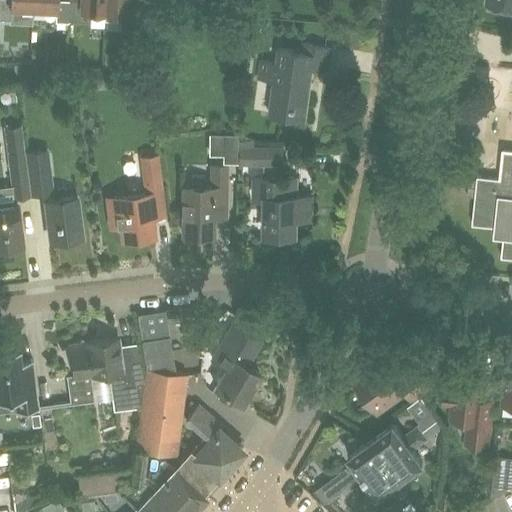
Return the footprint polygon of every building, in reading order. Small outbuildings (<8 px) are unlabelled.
[(34,8),(33,0),(0,0),(0,18),(10,19),(11,7),(34,8)] [(69,20),(70,0),(33,0),(34,8),(56,9),(56,21),(69,22),(69,20)] [(106,11),(106,0),(70,0),(69,20),(91,21),(91,10),(104,11),(106,11)] [(130,0),(106,0),(106,11),(104,11),(104,19),(121,20),(121,28),(141,29),(142,2),(130,2),(130,0)] [(511,0),(488,0),(488,3),(494,4),(494,7),(496,10),(506,11),(509,9),(509,6),(511,6),(511,0)] [(330,70),(334,46),(303,42),(302,51),(279,48),(277,62),(261,59),(258,78),(274,80),(269,113),(305,118),(312,68),(330,70)] [(32,194),(27,150),(26,150),(26,152),(24,152),(23,140),(5,142),(6,154),(8,154),(13,196),(32,194)] [(244,163),(283,164),(284,145),(256,145),(254,145),(254,141),(240,140),(239,181),(241,181),(242,163),(244,163)] [(27,150),(32,194),(54,192),(49,148),(27,150)] [(511,149),(503,148),(500,176),(477,174),(477,176),(469,175),(467,194),(475,195),(472,223),(494,225),(493,235),(503,236),(501,255),(511,256),(511,149)] [(162,183),(163,183),(159,153),(141,155),(144,186),(162,183)] [(228,210),(228,165),(213,165),(212,185),(184,185),(183,233),(214,233),(214,210),(228,210)] [(311,219),(312,195),(293,195),(293,177),(256,177),(256,194),(267,194),(266,234),(296,235),(296,219),(311,219)] [(162,183),(144,186),(145,192),(108,197),(112,226),(122,225),(123,238),(156,234),(153,217),(166,216),(162,183)] [(46,199),(51,239),(83,235),(78,196),(46,199)] [(0,205),(0,245),(24,242),(18,203),(0,205)] [(166,320),(165,314),(165,311),(138,314),(147,367),(175,371),(166,320)] [(198,319),(197,340),(217,342),(218,314),(198,313),(198,319)] [(243,329),(233,323),(212,358),(227,366),(216,385),(243,401),(261,371),(248,364),(262,340),(243,329)] [(121,359),(120,344),(119,338),(87,342),(86,343),(84,339),(74,344),(71,345),(71,346),(63,350),(73,371),(74,375),(67,376),(67,377),(68,377),(71,402),(94,399),(91,374),(110,372),(114,408),(141,405),(145,376),(142,356),(121,359)] [(8,348),(5,346),(0,346),(0,397),(16,395),(18,411),(40,408),(34,358),(21,360),(20,347),(8,348)] [(411,401),(438,382),(426,366),(414,375),(395,348),(353,379),(377,413),(405,393),(411,401)] [(187,373),(175,371),(147,367),(146,377),(131,487),(121,488),(145,511),(190,511),(208,494),(205,490),(228,465),(216,454),(202,470),(191,459),(182,470),(165,455),(166,451),(176,452),(187,373)] [(488,444),(492,408),(493,396),(481,395),(483,380),(457,377),(456,385),(446,384),(444,402),(454,403),(453,416),(469,418),(467,442),(488,444)] [(202,470),(216,454),(228,465),(238,453),(241,454),(242,452),(242,449),(243,447),(220,427),(222,424),(197,403),(187,415),(210,437),(191,459),(202,470)] [(388,456),(435,422),(430,416),(403,435),(393,422),(373,437),(388,456)] [(413,448),(439,429),(435,422),(388,456),(403,476),(423,462),(413,448)] [(363,474),(388,456),(373,437),(349,455),(363,474)] [(396,482),(403,476),(388,456),(363,474),(376,492),(370,496),(380,511),(404,493),(396,482)] [(119,471),(77,476),(79,493),(121,488),(119,471)] [(452,509),(454,491),(439,489),(437,507),(452,509)] [(58,511),(64,509),(58,498),(50,502),(55,511),(58,511)] [(417,511),(411,501),(402,507),(405,511),(417,511)] [(55,511),(50,502),(42,506),(45,511),(55,511)]
